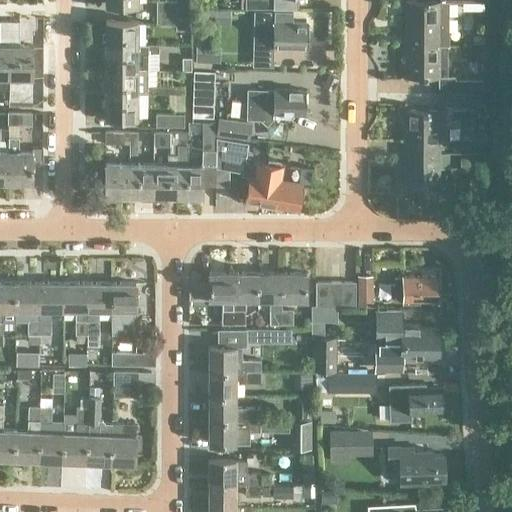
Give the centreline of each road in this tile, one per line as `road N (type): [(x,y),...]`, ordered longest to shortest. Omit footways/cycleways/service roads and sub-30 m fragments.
road 1 (residential): [(480,511),(468,270),(426,237),(353,231)]
road 2 (residential): [(171,505),(171,232)]
road 3 (residential): [(69,232),(68,0)]
road 4 (residential): [(353,231),(351,0)]
road 5 (residential): [(171,232),(353,231)]
road 6 (residential): [(171,505),(0,500)]
